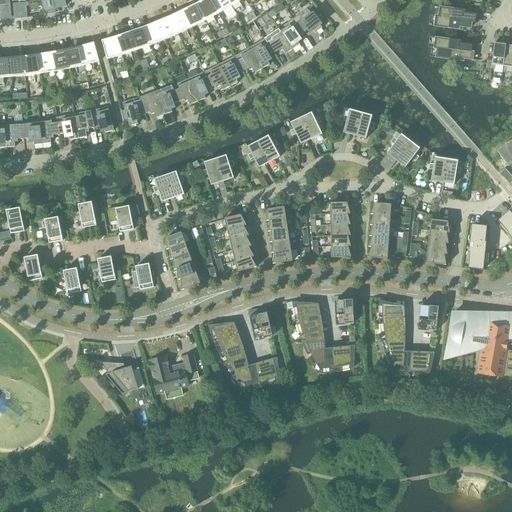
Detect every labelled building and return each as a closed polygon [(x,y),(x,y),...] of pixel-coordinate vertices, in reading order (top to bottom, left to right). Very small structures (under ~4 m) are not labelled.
[(42,0),(41,0),(43,9),(46,9),(47,14),(56,12),(56,8),(66,6),(64,0),(42,0)] [(219,14),(210,0),(203,0),(196,4),(205,21),(219,14)] [(232,6),(227,0),(210,0),(219,14),(232,6)] [(271,0),(266,4),(269,8),(276,4),(273,0),(271,0)] [(21,18),(27,18),(26,6),(29,6),(28,2),(20,3),(21,16),(21,18)] [(183,10),(192,28),(205,21),(196,4),(183,10)] [(437,7),(435,16),(435,17),(472,21),(472,22),(475,22),(475,15),(467,14),(468,12),(468,11),(437,7)] [(298,15),(293,19),(303,33),(308,30),(310,32),(310,31),(309,30),(312,29),(315,33),(322,28),(319,23),(321,21),(322,22),(322,21),(314,12),(314,13),(312,14),(309,11),(307,8),(298,15)] [(170,17),(178,34),(192,28),(183,10),(170,17)] [(435,17),(435,16),(432,16),(431,26),(462,30),(462,29),(463,27),(471,28),(472,22),(472,21),(435,17)] [(157,22),(164,40),(178,34),(170,17),(157,22)] [(298,37),(303,33),(293,19),(279,29),(293,49),(300,45),(297,40),(299,38),(299,39),(300,39),(298,37)] [(157,22),(144,28),(151,46),(164,40),(157,22)] [(236,30),(233,25),(227,29),(230,34),(232,32),(234,31),(236,30)] [(130,32),(136,51),(151,46),(144,28),(130,32)] [(279,29),(264,39),(274,53),(282,48),(286,54),(293,49),(279,29)] [(136,51),(130,32),(116,37),(122,55),(136,51)] [(227,38),(225,39),(228,45),(234,41),(231,35),(229,36),(227,38)] [(122,55),(116,37),(102,41),(107,59),(122,55)] [(431,48),(434,48),(470,52),(471,46),(463,45),(463,43),(463,42),(432,38),(431,48)] [(269,57),(274,53),(264,39),(250,48),(262,69),(270,65),(267,60),(269,58),(269,59),(270,59),(269,57)] [(94,43),(80,47),(84,66),(99,62),(94,43)] [(503,66),(506,45),(494,43),(491,69),(495,69),(495,65),(503,66)] [(507,67),(511,67),(511,45),(506,45),(503,66),(503,70),(506,71),(507,67)] [(80,47),(66,50),(70,69),(84,66),(80,47)] [(250,48),(235,56),(243,72),(251,67),(255,73),(262,69),(250,48)] [(473,52),(470,52),(434,48),(433,57),(464,61),(464,58),(472,59),(473,52)] [(66,50),(52,53),(55,72),(70,69),(66,50)] [(52,53),(37,55),(40,74),(55,72),(52,53)] [(197,60),(195,54),(192,55),(190,56),(187,58),(190,63),(197,60)] [(37,55),(23,57),(25,76),(40,74),(37,55)] [(235,56),(219,64),(231,86),(238,83),(236,77),(238,76),(238,77),(239,77),(238,74),(243,72),(235,56)] [(10,77),(25,76),(23,57),(9,58),(10,77)] [(0,78),(10,77),(9,58),(0,58),(0,78)] [(219,64),(204,72),(211,88),(220,84),(223,90),(231,86),(219,64)] [(188,79),(198,102),(206,98),(203,93),(206,92),(206,93),(207,93),(206,90),(211,88),(204,72),(188,79)] [(188,79),(172,87),(179,102),(187,98),(190,105),(198,102),(188,79)] [(156,92),(164,115),(172,112),(170,107),(173,106),(173,107),(174,107),(173,104),(179,102),(172,87),(156,92)] [(156,118),(164,115),(156,92),(140,98),(145,114),(154,111),(156,118)] [(122,110),(121,110),(125,123),(125,122),(128,121),(129,126),(138,124),(137,118),(139,118),(140,118),(139,116),(145,114),(140,98),(123,102),(125,110),(122,111),(122,110)] [(97,109),(91,111),(95,128),(101,126),(101,129),(102,129),(102,128),(104,127),(106,133),(114,131),(113,125),(116,124),(116,125),(117,125),(113,113),(110,114),(109,109),(108,107),(97,110),(97,109)] [(358,125),(361,113),(350,110),(348,117),(344,116),(342,121),(346,122),(343,133),(344,133),(350,134),(353,123),(358,125)] [(86,130),(95,128),(91,111),(74,114),(79,139),(87,137),(86,130)] [(322,135),(317,124),(321,122),(319,117),(315,119),(312,113),(301,118),(306,129),(302,131),(307,142),(321,134),(322,135)] [(353,123),(350,134),(365,139),(366,139),(369,128),(373,130),(374,124),(370,123),(372,116),(361,113),(358,125),(353,123)] [(74,114),(57,117),(60,135),(66,134),(66,136),(67,136),(66,135),(69,134),(70,140),(79,139),(74,114)] [(40,119),(43,144),(51,143),(50,136),(60,135),(57,117),(40,119)] [(301,144),(307,142),(302,131),(306,129),(301,118),(291,123),(294,129),(290,131),(292,136),(296,134),(301,145),(302,145),(301,144)] [(40,119),(23,122),(24,139),(30,138),(30,141),(31,141),(31,140),(34,139),(34,145),(43,144),(40,119)] [(15,140),(24,139),(23,122),(5,123),(7,147),(15,147),(15,140)] [(285,135),(282,129),(277,132),(280,138),(285,135)] [(388,154),(392,157),(399,148),(403,152),(411,142),(401,135),(397,140),(394,138),(391,142),(394,145),(387,154),(388,154)] [(279,158),(280,157),(275,147),(278,145),(276,140),(272,142),(269,136),(258,142),(264,152),(259,155),(265,165),(279,157),(279,158)] [(511,141),(505,145),(497,151),(509,166),(511,163),(511,141)] [(260,167),(265,165),(259,155),(264,152),(258,142),(248,147),(251,153),(248,155),(250,160),(254,158),(259,168),(260,168),(260,167)] [(399,148),(392,157),(405,167),(405,168),(412,159),(416,162),(419,157),(416,155),(420,149),(411,142),(403,152),(399,148)] [(233,179),(234,179),(230,168),(234,166),(233,161),(229,162),(227,156),(215,159),(219,171),(214,172),(218,183),(233,178),(233,179)] [(430,164),(429,170),(433,170),(431,182),(432,182),(432,181),(438,182),(439,171),(445,171),(446,159),(435,157),(434,164),(430,164)] [(212,185),(218,183),(214,172),(219,171),(215,159),(204,163),(206,169),(202,171),(204,176),(208,175),(212,186),(212,185)] [(439,171),(438,182),(454,185),(456,174),(460,175),(461,169),(457,168),(458,161),(446,159),(445,171),(439,171)] [(511,176),(505,169),(500,173),(510,184),(511,182),(511,176)] [(184,195),(181,184),(184,183),(183,177),(179,178),(177,172),(165,176),(169,187),(164,189),(168,200),(184,194),(184,195)] [(162,202),(168,200),(164,189),(169,187),(165,176),(154,180),(157,186),(153,187),(154,193),(158,191),(162,202),(163,202),(162,202)] [(347,203),(330,203),(330,204),(330,215),(347,214),(350,214),(347,203)] [(96,225),(92,204),(79,207),(83,228),(96,225)] [(374,204),(371,215),(374,215),(390,216),(390,206),(391,206),(391,205),(374,204)] [(134,229),(132,219),(130,208),(121,210),(120,206),(108,209),(110,222),(118,221),(120,232),(134,229)] [(268,210),(266,221),(269,221),(285,219),(284,208),(285,208),(284,207),(268,210)] [(25,231),(20,210),(7,212),(11,234),(25,231)] [(509,212),(498,221),(508,233),(507,234),(511,239),(511,238),(511,214),(509,211),(509,212)] [(347,214),(330,215),(331,225),(347,225),(348,225),(351,225),(347,214)] [(241,215),(225,219),(225,220),(225,219),(228,230),(243,226),(244,226),(247,225),(241,215)] [(374,215),(370,226),(373,226),(389,227),(390,216),(374,215)] [(63,240),(59,219),(45,222),(49,243),(63,240)] [(269,221),(268,232),(271,232),(287,229),(285,219),(269,221)] [(432,221),(431,231),(447,233),(450,234),(448,222),(431,220),(431,221),(432,221)] [(347,225),(331,225),(331,236),(348,236),(351,236),(348,225),(347,225)] [(472,225),(469,247),(470,247),(485,249),(486,249),(486,243),(485,242),(487,227),(473,225),(472,225)] [(243,226),(228,230),(230,240),(246,236),(246,237),(249,236),(244,226),(243,226)] [(373,226),(369,236),(372,237),(388,238),(389,227),(373,226)] [(271,232),(270,243),(273,242),(289,240),(288,234),(287,229),(271,232)] [(431,231),(429,242),(445,244),(446,244),(448,244),(447,233),(431,231)] [(166,238),(165,238),(167,250),(169,249),(184,243),(181,233),(182,233),(181,233),(166,238)] [(246,236),(230,240),(233,251),(249,247),(252,246),(246,237),(246,236)] [(348,236),(331,236),(331,247),(348,247),(351,247),(348,236)] [(372,237),(368,247),(371,247),(387,248),(388,238),(372,237)] [(273,242),(271,254),(274,253),(290,251),(289,240),(273,242)] [(429,242),(428,253),(444,255),(447,255),(446,244),(445,244),(429,242)] [(169,249),(170,260),(173,259),(188,253),(184,243),(169,249)] [(249,247),(233,251),(235,261),(251,257),(251,258),(254,257),(249,247)] [(348,247),(331,247),(331,258),(348,258),(351,258),(348,247)] [(371,247),(368,258),(371,258),(387,260),(388,259),(387,259),(387,248),(371,247)] [(468,268),(468,269),(482,270),(483,271),(486,249),(485,249),(470,247),(469,247),(469,253),(470,253),(468,268)] [(274,253),(273,264),(276,264),(288,262),(293,262),(293,261),(292,261),(290,251),(274,253)] [(173,259),(174,270),(177,269),(192,264),(188,253),(173,259)] [(426,264),(443,266),(446,266),(444,255),(428,253),(427,263),(426,263),(426,264)] [(502,261),(496,262),(498,271),(500,271),(502,270),(505,270),(507,269),(509,268),(511,267),(511,266),(511,259),(510,256),(505,259),(502,261)] [(42,278),(38,257),(25,260),(29,281),(42,278)] [(251,257),(235,261),(238,271),(237,272),(254,268),(257,267),(251,258),(251,257)] [(116,280),(112,259),(98,261),(102,282),(116,280)] [(177,269),(178,280),(181,279),(196,274),(192,264),(177,269)] [(154,287),(150,266),(136,268),(136,271),(131,272),(135,288),(140,287),(140,290),(154,287)] [(82,291),(77,270),(64,273),(68,294),(82,291)] [(181,279),(182,291),(184,289),(185,290),(187,289),(200,284),(200,283),(199,284),(196,274),(181,279)] [(344,309),(353,309),(353,300),(334,301),(335,315),(345,315),(344,309)] [(318,304),(297,306),(297,310),(298,315),(299,319),(300,324),(322,322),(321,316),(319,310),(318,304)] [(404,313),(404,306),(383,304),(382,309),(383,314),(383,319),(383,323),(405,325),(405,319),(404,313)] [(421,305),(419,320),(429,321),(429,315),(438,316),(439,307),(421,305)] [(354,324),(353,309),(344,309),(345,315),(335,315),(336,326),(345,326),(345,324),(354,324)] [(261,323),(269,322),(267,313),(249,317),(252,331),(262,329),(261,323)] [(508,341),(511,339),(511,314),(452,313),(445,358),(476,350),(476,347),(482,348),(478,373),(502,377),(503,372),(505,372),(504,376),(511,376),(511,351),(508,350),(508,352),(506,351),(508,341)] [(419,320),(418,329),(418,330),(419,330),(419,331),(420,331),(427,332),(427,331),(428,331),(428,330),(436,331),(438,316),(429,315),(429,321),(419,320)] [(262,329),(252,331),(255,342),(265,340),(264,338),(273,336),(269,322),(261,323),(262,329)] [(306,342),(324,340),(324,334),(323,328),(322,322),(300,324),(301,328),(303,333),(304,337),(306,342)] [(234,323),(213,328),(214,332),(216,337),(218,341),(219,346),(241,340),(238,335),(236,329),(234,323)] [(405,331),(405,325),(383,323),(384,328),(384,332),(385,337),(386,342),(405,343),(405,337),(405,331)] [(226,358),(228,362),(246,358),(244,352),(243,346),(241,340),(219,346),(221,350),(223,354),(226,358)] [(325,352),(324,340),(306,342),(311,353),(317,365),(326,364),(325,352)] [(404,351),(405,343),(386,342),(387,347),(389,351),(390,356),(392,361),(394,366),(403,367),(404,359),(404,351)] [(347,366),(352,364),(351,346),(332,348),(333,368),(338,368),(342,367),(347,366)] [(424,371),(428,371),(430,353),(411,352),(409,372),(414,372),(419,372),(424,371)] [(174,367),(169,368),(166,356),(149,361),(152,373),(153,372),(154,379),(153,379),(157,394),(165,392),(166,399),(183,394),(181,388),(189,386),(188,381),(199,378),(197,371),(193,354),(184,357),(186,366),(175,369),(174,367)] [(246,358),(228,362),(235,373),(243,383),(252,381),(249,369),(246,358)] [(264,362),(255,364),(260,384),(260,383),(261,383),(262,383),(263,383),(263,382),(264,382),(265,382),(266,382),(266,381),(267,381),(268,381),(269,380),(270,380),(271,380),(271,379),(272,379),(273,379),(274,378),(275,378),(275,377),(276,377),(277,377),(276,373),(284,371),(282,359),(274,361),(273,359),(264,362)] [(138,364),(128,367),(125,368),(123,364),(99,363),(108,373),(107,374),(106,374),(122,394),(145,387),(138,364)]
